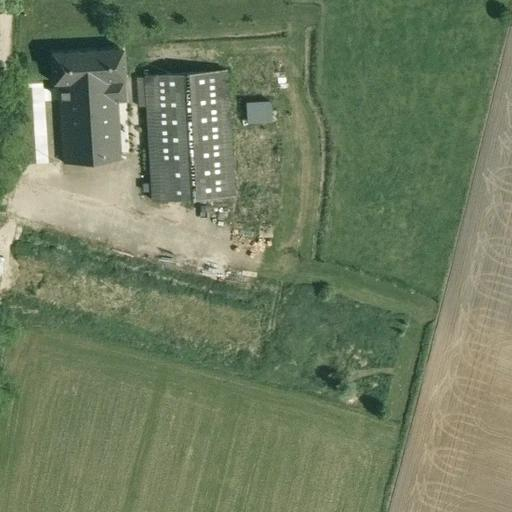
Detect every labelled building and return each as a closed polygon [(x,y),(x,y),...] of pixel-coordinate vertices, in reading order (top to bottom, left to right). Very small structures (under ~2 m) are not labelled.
[(60,83),(65,161),(119,158),(116,101),(124,100),(121,51),(53,55),(55,84),(60,83)] [(145,75),(148,122),(149,152),(151,174),(153,200),(233,196),(226,70),(145,75)] [(271,121),(270,101),(246,103),(248,122),(271,121)] [(278,151),(249,150),(248,220),(276,221),(278,151)] [(81,224),(108,228),(110,215),(83,212),(81,224)] [(167,238),(170,226),(142,217),(139,229),(167,238)] [(119,282),(98,282),(98,300),(118,301),(119,282)]
